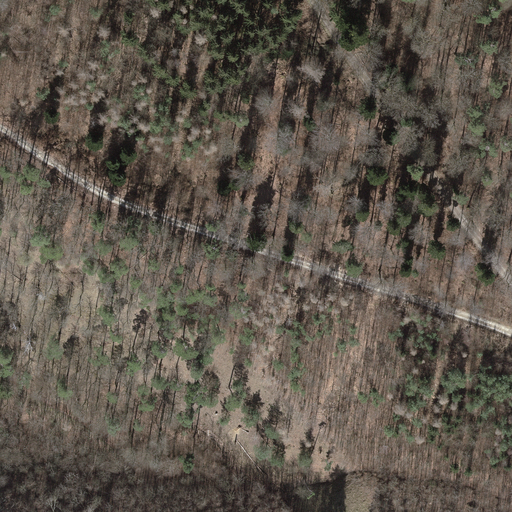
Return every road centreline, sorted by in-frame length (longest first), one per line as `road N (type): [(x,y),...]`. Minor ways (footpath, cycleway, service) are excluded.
road 1 (track): [(511,340),(414,299),(97,194),(0,128)]
road 2 (track): [(511,283),(311,0)]
